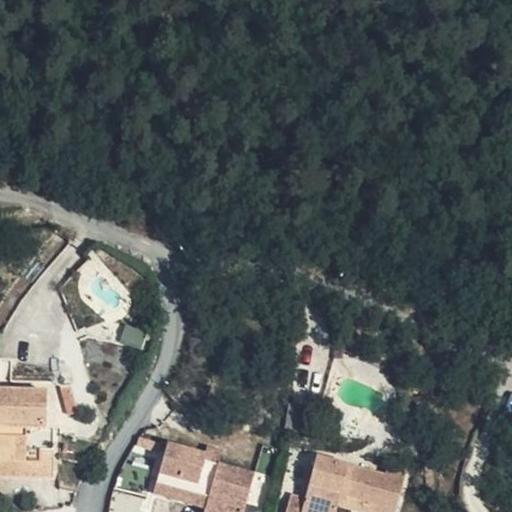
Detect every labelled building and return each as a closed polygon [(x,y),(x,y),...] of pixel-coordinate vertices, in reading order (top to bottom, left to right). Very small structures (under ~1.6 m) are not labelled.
[(140,339),(155,345),(161,331),(147,324),(140,339)] [(43,429),(43,393),(0,392),(0,476),(49,479),(51,429),(43,429)] [(241,511),(255,469),(220,459),(205,454),(207,450),(169,439),(158,475),(194,487),(196,479),(211,484),(206,501),(204,508),(214,511),(241,511)] [(205,454),(220,459),(223,446),(210,442),(207,450),(205,454)] [(288,489),(281,511),(335,511),(339,498),(390,511),(395,511),(408,467),(388,461),(385,470),(316,451),(304,492),(288,489)] [(194,487),(158,475),(154,486),(206,501),(211,484),(196,479),(194,487)]
